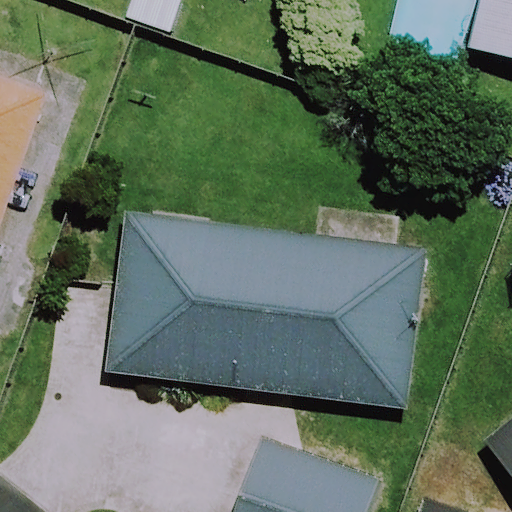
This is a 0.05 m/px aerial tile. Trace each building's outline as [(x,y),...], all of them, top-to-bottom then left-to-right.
[(511,0),(492,0),(478,57),(511,65),(511,0)] [(0,264),(56,104),(0,84),(0,264)] [(397,258),(403,207),(319,197),(313,248),(140,227),(122,377),(413,413),(431,262),(397,258)] [(511,435),(495,450),(511,469),(511,435)] [(380,511),(388,490),(271,450),(249,511),(380,511)] [(465,511),(430,499),(425,511),(465,511)]
